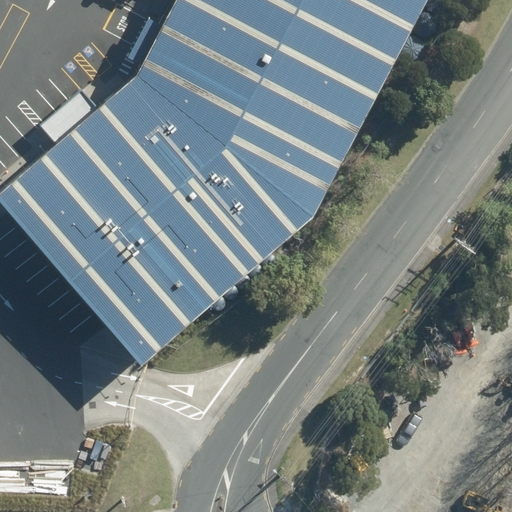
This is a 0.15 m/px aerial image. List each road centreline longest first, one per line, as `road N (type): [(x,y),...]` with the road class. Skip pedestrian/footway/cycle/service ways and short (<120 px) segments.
road 1 (unclassified): [(289,378),(511,81)]
road 2 (unclassified): [(191,511),(226,426),(289,378)]
road 3 (unclassified): [(289,378),(255,449),(245,511)]
